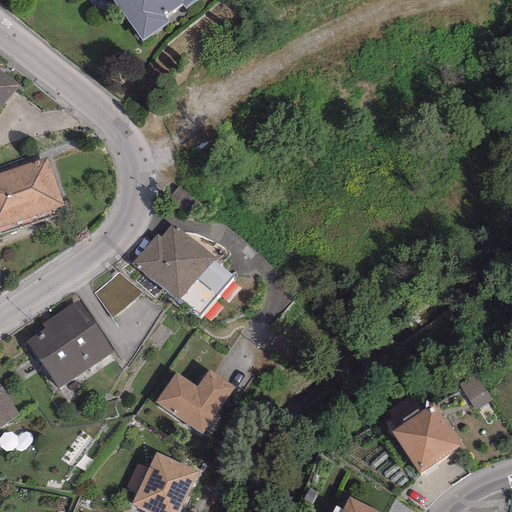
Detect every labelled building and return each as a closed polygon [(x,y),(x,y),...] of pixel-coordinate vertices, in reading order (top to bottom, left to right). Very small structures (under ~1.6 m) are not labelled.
[(96,0),(135,43),(196,0),(96,0)] [(0,108),(16,89),(0,76),(0,108)] [(44,162),(0,175),(0,231),(60,213),(44,162)] [(213,264),(173,227),(135,268),(174,305),(213,264)] [(120,274),(96,297),(119,321),(143,298),(120,274)] [(113,357),(79,308),(24,346),(58,395),(113,357)] [(492,400),(475,374),(458,385),(474,411),(492,400)] [(192,394),(172,379),(151,407),(196,439),(228,394),(204,377),(192,394)] [(0,389),(0,427),(17,417),(0,389)] [(461,446),(432,404),(419,413),(417,409),(401,419),(403,423),(390,432),(419,474),(461,446)] [(174,511),(190,481),(148,461),(124,510),(126,511),(174,511)] [(377,511),(347,496),(339,511),(377,511)]
